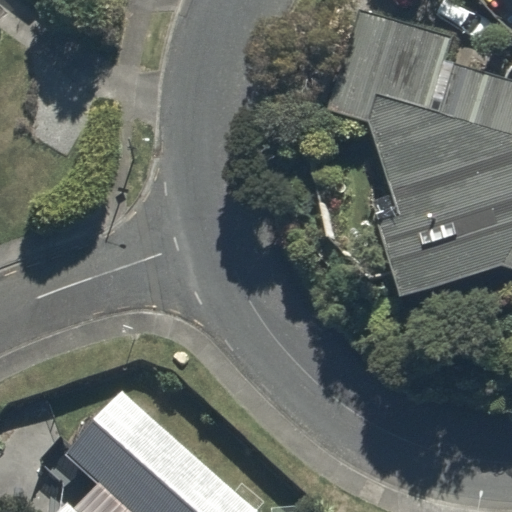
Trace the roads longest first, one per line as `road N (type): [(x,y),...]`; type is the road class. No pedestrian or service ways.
road 1 (residential): [(212,239),(260,320),(330,403),(387,441),(457,464),(511,468)]
road 2 (residential): [(234,0),(208,68),(201,117),(212,239)]
road 3 (residential): [(212,239),(0,313)]
